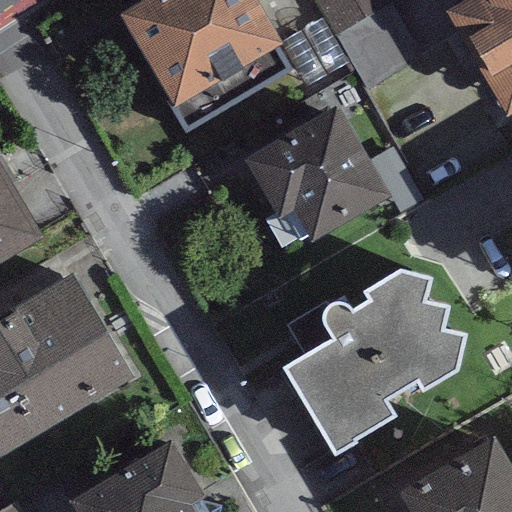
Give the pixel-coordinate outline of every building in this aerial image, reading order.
[(247,0),(156,0),(118,23),(187,136),(289,74),(276,53),(279,51),(247,0)] [(396,0),(395,0),(314,0),(334,35),(396,0)] [(511,119),(511,0),(478,0),(480,3),(444,23),(502,125),(511,119)] [(386,205),(337,114),(247,162),(281,224),(291,218),(307,248),(386,205)] [(0,268),(42,245),(0,172),(0,268)] [(511,218),(502,225),(511,242),(511,218)] [(0,460),(134,384),(74,281),(0,323),(0,460)] [(430,289),(400,283),(364,299),(370,311),(352,319),(339,311),(328,313),(325,324),(326,335),(334,348),(284,377),(332,461),(393,422),(383,405),(417,384),(425,398),(455,379),(462,342),(446,338),(451,312),(426,306),(430,289)] [(203,501),(169,447),(70,510),(71,511),(188,511),(203,501)] [(511,511),(511,473),(498,447),(398,499),(404,511),(511,511)]
